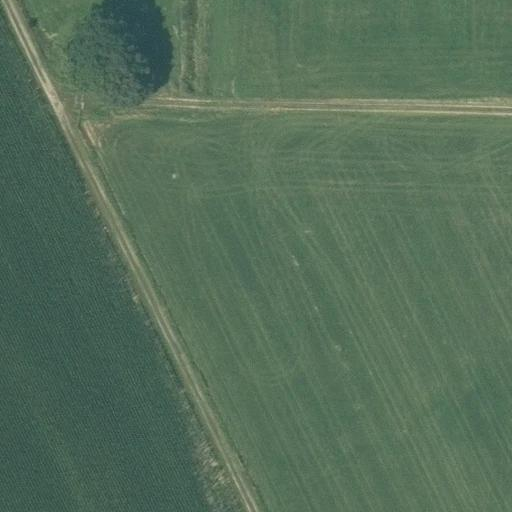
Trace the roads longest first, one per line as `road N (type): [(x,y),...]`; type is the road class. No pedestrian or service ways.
road 1 (track): [(511,109),(52,98),(5,0)]
road 2 (track): [(52,98),(256,511)]
